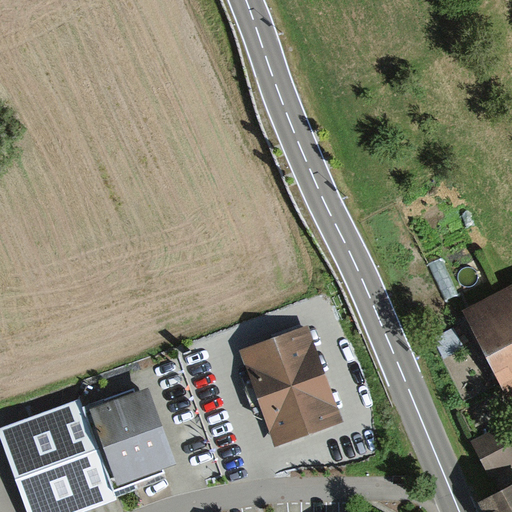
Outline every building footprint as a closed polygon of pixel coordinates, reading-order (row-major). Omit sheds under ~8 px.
[(511,290),(464,315),(508,401),(511,398),(511,290)] [(344,424),(307,329),(237,357),(255,400),(275,451),(344,424)] [(126,487),(177,468),(149,394),(137,399),(135,392),(83,411),(80,403),(0,432),(0,439),(27,511),(72,511),(114,496),(113,492),(126,487)] [(511,424),(511,422),(472,443),(498,492),(511,484),(511,424)] [(511,511),(511,492),(480,510),(480,511),(511,511)]
